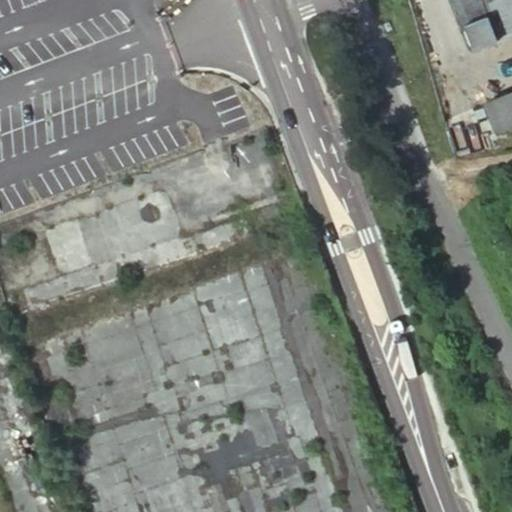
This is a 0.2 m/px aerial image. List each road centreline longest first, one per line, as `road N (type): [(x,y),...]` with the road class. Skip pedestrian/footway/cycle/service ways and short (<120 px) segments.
road 1 (primary): [(442,511),(383,328)]
road 2 (primary): [(383,328),(391,302),(353,200),(320,173)]
road 3 (primary): [(320,173),(318,208),(357,312),(383,328)]
road 4 (primary): [(320,173),(263,10)]
